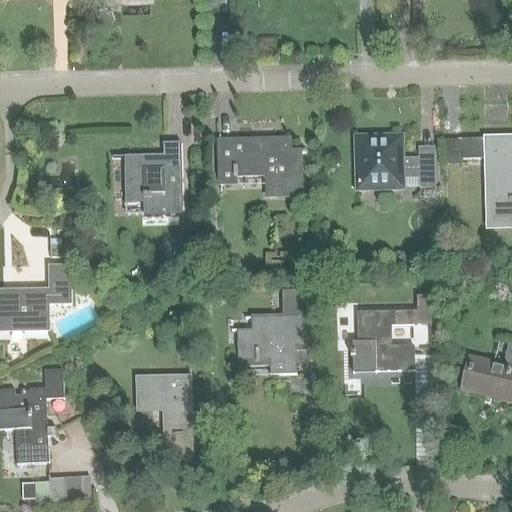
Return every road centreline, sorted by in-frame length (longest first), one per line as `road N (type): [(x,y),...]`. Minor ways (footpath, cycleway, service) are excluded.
road 1 (residential): [(16,89),(511,74)]
road 2 (residential): [(289,511),(377,485),(511,489)]
road 3 (residential): [(0,221),(19,178),(16,89)]
